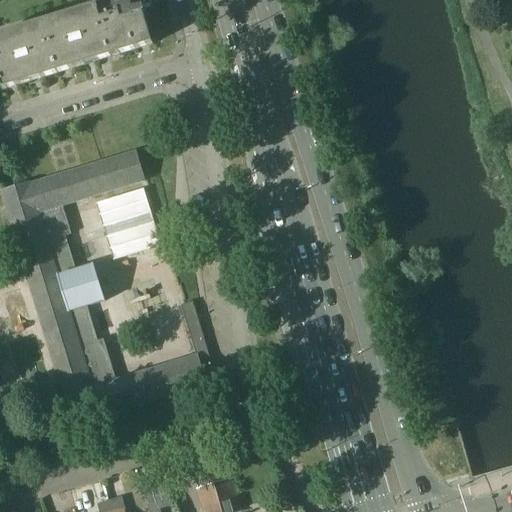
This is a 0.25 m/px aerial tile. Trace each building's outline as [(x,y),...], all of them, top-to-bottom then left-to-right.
[(153,7),(151,0),(96,0),(98,4),(96,4),(112,57),(153,44),(145,9),(153,7)] [(96,4),(42,21),(57,74),(112,57),(96,4)] [(0,79),(3,90),(57,74),(42,21),(0,33),(0,79)] [(200,362),(209,359),(191,300),(181,303),(197,355),(116,380),(104,340),(98,342),(88,308),(105,302),(94,266),(76,271),(66,236),(72,235),(62,206),(146,180),(137,151),(136,151),(136,153),(104,163),(104,161),(102,162),(102,163),(81,170),(81,168),(78,169),(79,171),(55,178),(55,176),(53,177),(54,178),(31,185),(30,181),(2,190),(2,192),(4,191),(18,238),(0,243),(0,253),(20,247),(31,283),(30,284),(30,286),(32,286),(42,319),(40,319),(41,321),(43,321),(53,354),(51,355),(52,357),(54,356),(64,389),(62,390),(62,392),(64,391),(75,425),(72,426),(73,428),(102,419),(101,415),(144,402),(145,404),(146,403),(146,402),(166,395),(167,397),(168,396),(168,394),(205,382),(205,385),(207,384),(200,362)] [(162,247),(144,190),(97,204),(114,261),(162,247)] [(57,435),(44,439),(49,456),(62,453),(57,435)] [(241,511),(231,478),(196,488),(203,511),(241,511)] [(173,505),(166,482),(144,489),(151,511),(173,505)] [(112,511),(125,511),(121,497),(109,500),(112,511)] [(112,511),(109,500),(97,504),(99,511),(112,511)]
